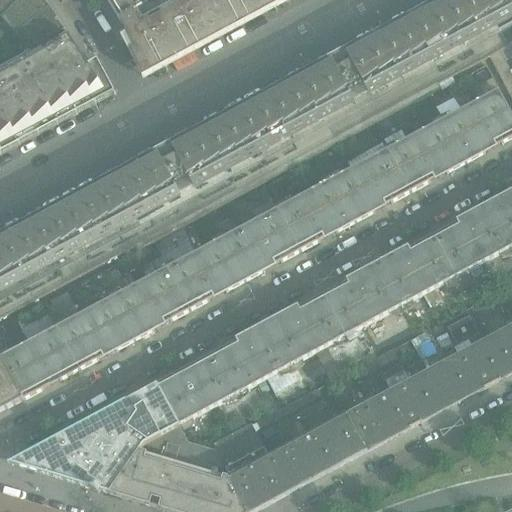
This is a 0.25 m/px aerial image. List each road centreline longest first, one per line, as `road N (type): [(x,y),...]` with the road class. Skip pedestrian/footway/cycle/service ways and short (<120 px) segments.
road 1 (residential): [(511,168),(0,442)]
road 2 (residential): [(319,511),(511,408)]
road 3 (residential): [(148,116),(339,15)]
road 4 (residential): [(0,196),(148,116)]
road 5 (residential): [(148,116),(76,0)]
